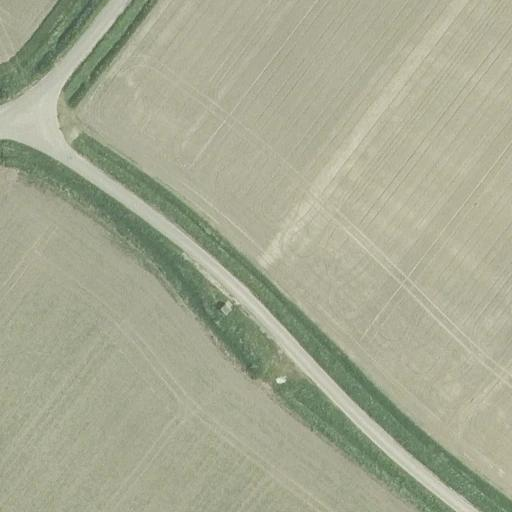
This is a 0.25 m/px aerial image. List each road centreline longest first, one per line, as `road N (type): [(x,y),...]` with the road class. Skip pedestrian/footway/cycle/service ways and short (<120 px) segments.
road 1 (unclassified): [(464,511),(152,219),(14,126)]
road 2 (unclassified): [(14,126),(114,0)]
